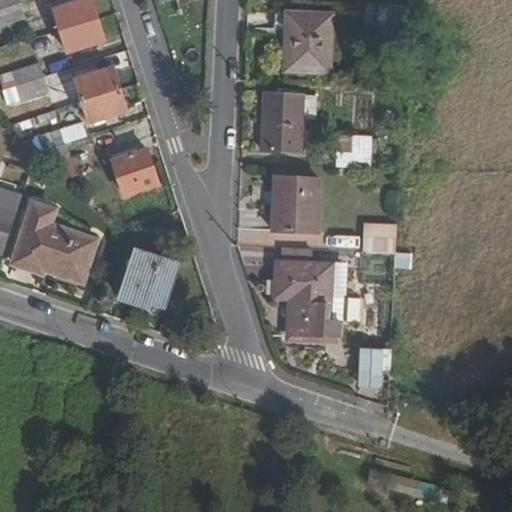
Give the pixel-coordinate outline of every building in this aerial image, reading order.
[(0,0),(0,26),(26,18),(20,0),(0,0)] [(77,0),(55,7),(61,29),(69,52),(105,41),(91,0),(77,0)] [(285,30),(287,13),(272,12),(271,29),(285,30)] [(271,46),(269,70),(328,73),(331,16),(287,13),(285,30),(284,46),(271,46)] [(39,62),(11,71),(21,99),(49,90),(39,62)] [(78,79),(85,101),(92,121),(128,110),(114,68),(78,79)] [(261,151),(299,153),(301,115),(302,94),(302,93),(271,92),(270,109),(263,109),(261,151)] [(315,95),(302,94),(301,115),(314,116),(315,95)] [(33,136),(38,153),(40,154),(51,166),(71,160),(61,128),(33,136)] [(335,135),(334,167),(370,168),(371,136),(335,135)] [(151,148),(117,159),(128,192),(162,182),(151,148)] [(275,181),(272,236),(315,238),(319,183),(275,181)] [(0,250),(6,252),(19,211),(0,204),(0,250)] [(69,213),(46,206),(27,266),(56,275),(58,268),(86,277),(98,239),(64,228),(69,213)] [(360,253),(394,254),(395,225),(362,223),(360,253)] [(281,248),(280,269),(310,270),(312,249),(281,248)] [(181,262),(140,249),(124,297),(152,307),(154,301),(167,305),(181,262)] [(409,270),(410,254),(394,253),(392,269),(409,270)] [(323,342),(328,271),(310,270),(280,269),(278,269),(276,298),(290,298),(289,339),(323,342)] [(356,349),(355,388),(381,389),(382,349),(356,349)]
